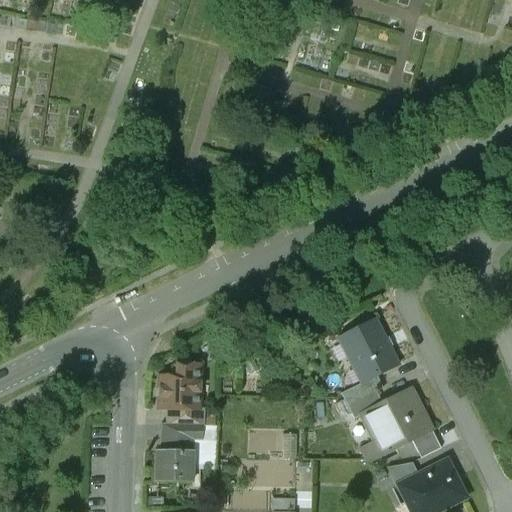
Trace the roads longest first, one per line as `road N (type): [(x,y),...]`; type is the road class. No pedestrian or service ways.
road 1 (residential): [(474,244),(416,269),(405,304),(509,511)]
road 2 (residential): [(122,511),(125,388),(114,359),(85,344)]
